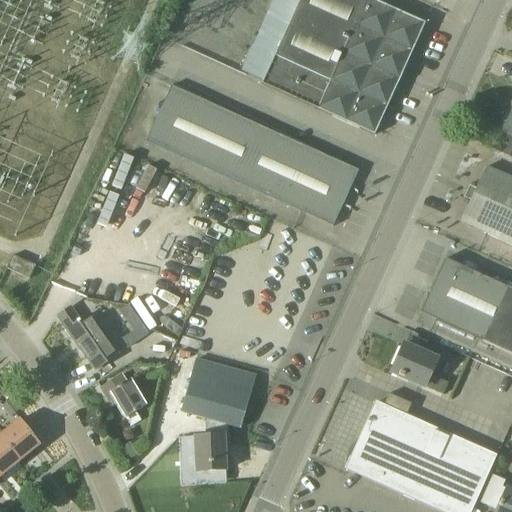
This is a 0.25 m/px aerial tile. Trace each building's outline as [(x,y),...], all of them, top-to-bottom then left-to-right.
[(423,27),(367,2),(362,0),(301,0),(262,87),(374,138),(423,27)] [(145,144),(333,229),(358,173),(171,88),(145,144)] [(511,109),(501,135),(511,139),(511,109)] [(511,180),(485,168),(460,223),(511,246),(511,180)] [(6,269),(29,280),(35,267),(12,257),(6,269)] [(511,292),(445,262),(420,317),(511,358),(511,292)] [(68,312),(55,321),(94,374),(117,357),(88,318),(78,325),(68,312)] [(401,345),(389,373),(426,389),(442,396),(447,384),(431,377),(429,376),(436,361),(436,360),(437,358),(440,351),(427,346),(423,355),(401,345)] [(193,368),(180,413),(205,420),(205,423),(205,438),(195,439),(195,442),(195,454),(195,475),(201,475),(201,477),(210,476),(210,474),(225,474),(225,472),(224,452),(228,452),(228,429),(228,427),(240,430),(255,377),(195,360),(193,368)] [(144,409),(128,385),(125,387),(120,379),(99,393),(107,406),(112,402),(124,422),(144,409)] [(373,406),(345,472),(436,511),(471,511),(495,458),(404,419),(409,406),(386,396),(381,409),(373,406)] [(4,405),(2,407),(10,418),(14,415),(18,412),(10,401),(4,405)] [(18,421),(0,435),(0,440),(19,463),(39,447),(40,446),(19,420),(18,421)] [(0,440),(0,478),(19,463),(0,440)] [(506,490),(502,488),(504,482),(492,477),(480,504),(498,511),(506,490)] [(498,511),(496,511),(511,511),(511,492),(506,490),(498,511)]
